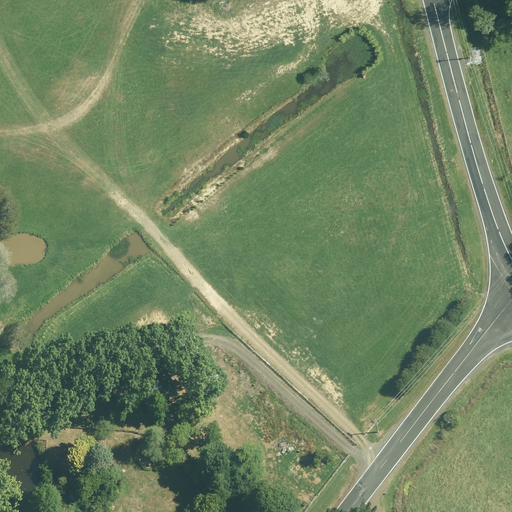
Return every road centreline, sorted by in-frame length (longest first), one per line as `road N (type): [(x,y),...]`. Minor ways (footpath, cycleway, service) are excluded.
road 1 (tertiary): [(433,0),(475,162),(511,260)]
road 2 (tertiary): [(347,511),(511,298)]
